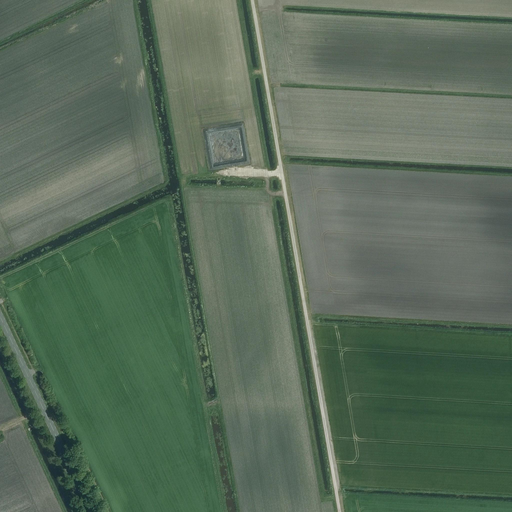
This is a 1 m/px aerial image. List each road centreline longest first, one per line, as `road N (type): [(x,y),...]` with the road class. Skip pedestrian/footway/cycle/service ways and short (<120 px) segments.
road 1 (unclassified): [(339,511),(251,0)]
road 2 (primary): [(91,511),(0,315)]
